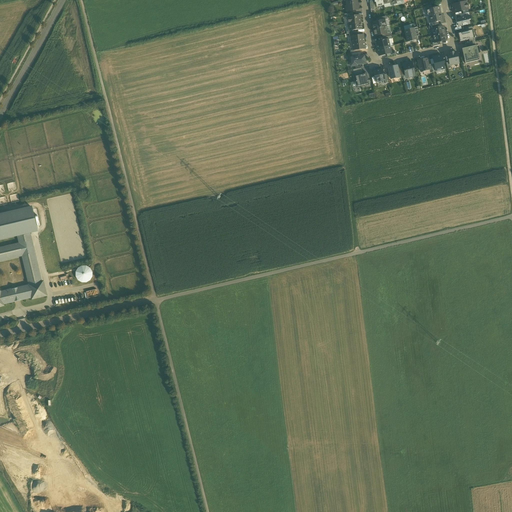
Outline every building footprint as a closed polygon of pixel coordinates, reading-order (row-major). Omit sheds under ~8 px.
[(347,2),(346,2),(348,11),(358,9),(357,1),(354,1),(347,2)] [(468,10),(466,2),(459,4),(452,5),(454,13),(468,10)] [(440,14),(439,7),(431,9),(427,10),(428,17),(430,16),(440,14)] [(442,21),(440,14),(430,16),(431,23),(438,22),(442,21)] [(353,16),(348,17),(349,24),(361,22),(360,15),(353,16)] [(461,18),(455,19),(457,27),(471,24),(469,16),(461,18)] [(384,20),(378,21),(377,22),(376,22),(372,23),(371,24),(372,26),(373,29),(385,27),(386,27),(384,20)] [(361,22),(349,24),(349,30),(350,31),(355,30),(361,29),(361,22)] [(445,33),(444,26),(438,28),(432,29),(433,36),(445,33)] [(385,27),(373,29),(375,36),(382,35),(386,34),(386,33),(385,27)] [(414,29),(405,31),(408,42),(416,40),(416,37),(414,29)] [(474,38),(472,30),(464,32),(458,34),(460,42),(469,39),(474,38)] [(447,40),(445,33),(433,36),(435,43),(441,42),(447,40)] [(358,36),(351,37),(352,44),(364,42),(363,35),(358,36)] [(376,42),(377,49),(390,46),(388,39),(383,41),(376,42)] [(364,42),(352,44),(353,50),(360,49),(365,49),(364,42)] [(377,49),(379,56),(387,54),(392,53),(390,46),(377,49)] [(466,48),(462,49),(465,64),(480,60),(476,46),(475,46),(466,48)] [(456,52),(448,54),(449,62),(450,65),(459,63),(456,52)] [(352,57),(350,57),(351,66),(357,66),(357,65),(366,64),(365,55),(361,56),(352,57)] [(434,64),(436,71),(444,69),(441,55),(432,57),(434,64)] [(426,59),(418,61),(421,72),(429,70),(428,65),(426,59)] [(412,62),(403,64),(404,66),(406,75),(406,77),(415,75),(412,62)] [(388,68),(391,79),(400,77),(397,66),(388,68)] [(376,82),(384,80),(383,75),(382,69),(373,71),(376,82)] [(369,85),(366,73),(363,74),(354,76),(357,88),(369,85)] [(31,207),(0,214),(0,239),(17,235),(30,232),(37,231),(31,207)] [(0,248),(0,261),(22,256),(29,285),(41,282),(30,232),(17,235),(19,244),(0,248)] [(82,266),(79,268),(76,271),(76,276),(78,280),(82,282),(87,282),(91,280),(93,276),(93,272),(90,268),(87,266),(82,266)] [(29,285),(0,291),(0,306),(3,306),(3,304),(32,298),(32,299),(46,295),(43,282),(41,282),(29,285)] [(88,301),(98,300),(96,290),(87,291),(88,301)]
